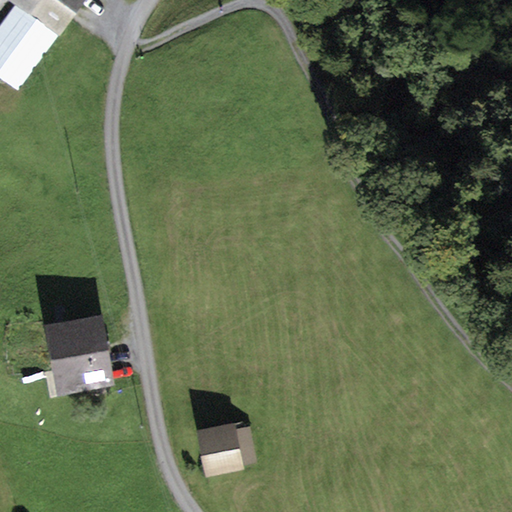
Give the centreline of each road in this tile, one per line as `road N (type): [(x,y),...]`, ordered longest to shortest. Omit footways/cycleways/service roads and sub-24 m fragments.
road 1 (track): [(120,55),(241,4),(264,2),(279,14),(440,306),(511,376)]
road 2 (unclassified): [(148,0),(120,55),(114,171),(155,420),(165,461),(193,511)]
